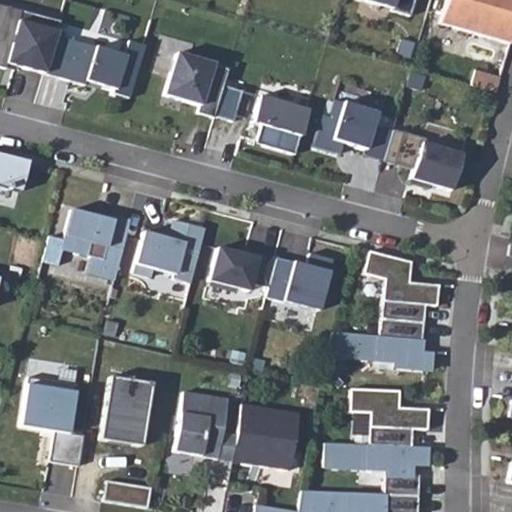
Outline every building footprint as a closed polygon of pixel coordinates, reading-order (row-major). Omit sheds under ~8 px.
[(356,0),(379,7),(381,0),(382,0),(392,3),(390,10),(390,11),(409,17),(414,0),(356,0)] [(382,0),(381,0),(379,7),(390,10),(392,3),(382,0)] [(511,0),(446,0),(439,24),(509,45),(511,35),(511,0)] [(14,66),(44,75),(55,38),(59,22),(0,4),(0,67),(5,69),(6,64),(14,66)] [(55,38),(44,75),(83,87),(84,83),(114,91),(123,58),(55,38)] [(196,113),(213,119),(214,117),(223,87),(227,70),(174,54),(162,96),(198,106),(196,113)] [(475,68),(471,82),(496,90),(500,76),(475,68)] [(241,92),(223,87),(214,117),(232,123),(241,92)] [(306,111),(258,97),(250,123),(260,126),(255,140),(262,142),(261,146),(294,155),(306,111)] [(382,163),(391,133),(371,127),(374,115),(332,103),(326,119),(320,118),(311,149),(337,157),(340,146),(362,152),(361,157),(382,163)] [(391,133),(382,163),(411,172),(407,186),(424,191),(425,187),(447,192),(457,157),(419,145),(421,141),(391,132),(391,133)] [(26,163),(0,156),(0,187),(18,192),(26,163)] [(48,233),(41,258),(57,261),(61,246),(91,253),(87,270),(114,277),(130,216),(112,211),(111,216),(99,213),(70,205),(62,236),(48,233)] [(157,237),(142,233),(131,274),(149,278),(151,270),(173,276),(172,280),(190,284),(204,230),(172,222),(168,236),(167,240),(157,237)] [(267,288),(274,259),(245,252),(244,256),(235,254),(216,249),(207,282),(248,292),(250,284),(267,288)] [(411,264),(368,253),(362,275),(383,281),(379,320),(424,324),(427,307),(438,308),(439,287),(410,284),(411,264)] [(267,288),(264,299),(317,312),(330,260),(307,255),(304,267),(274,259),(267,288)] [(377,337),(331,333),(325,356),(392,363),(392,368),(431,372),(432,355),(420,354),(424,324),(379,320),(377,337)] [(150,384),(108,377),(98,440),(140,447),(150,384)] [(48,462),(77,467),(82,437),(67,434),(75,386),(26,378),(18,427),(53,433),(48,462)] [(396,392),(346,390),(345,414),(366,416),(365,446),(410,448),(411,431),(425,431),(425,411),(395,409),(396,392)] [(225,400),(181,393),(171,452),(216,460),(220,434),(225,400)] [(234,436),(231,457),(261,462),(260,467),(288,471),(297,414),(240,405),(234,436)] [(234,436),(220,434),(216,460),(230,462),(231,457),(234,436)] [(365,446),(322,444),(321,467),(382,470),(381,496),(418,497),(418,477),(410,477),(410,465),(427,465),(428,449),(410,448),(365,446)] [(230,462),(260,467),(261,462),(231,457),(230,462)] [(146,509),(149,489),(105,481),(102,502),(146,509)] [(381,496),(299,492),(295,511),(416,511),(418,497),(381,496)]
